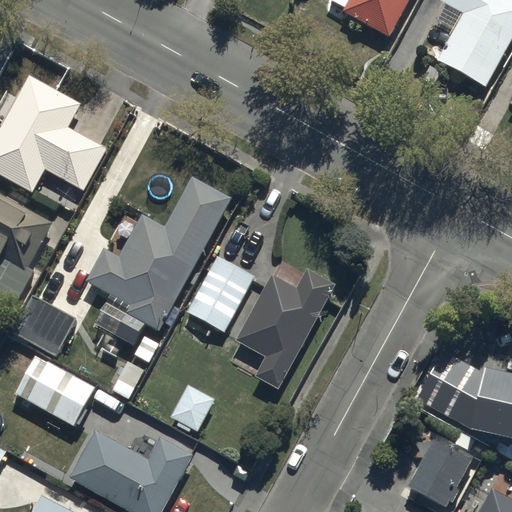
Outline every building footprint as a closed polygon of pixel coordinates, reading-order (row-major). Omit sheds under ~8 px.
[(344,0),(338,11),(385,37),(405,0),(344,0)] [(437,60),(483,86),(511,34),(511,0),(438,0),(463,14),(437,60)] [(80,102),(27,73),(0,123),(0,174),(32,192),(44,169),(83,190),(106,148),(67,127),(80,102)] [(78,289),(158,333),(232,197),(191,175),(164,224),(141,212),(117,255),(101,247),(78,289)] [(0,299),(5,302),(52,222),(0,191),(0,299)] [(186,315),(223,335),(255,276),(217,256),(186,315)] [(253,376),(279,390),(336,282),(307,267),(296,287),(271,274),(236,340),(265,355),(253,376)] [(12,332),(58,358),(78,322),(33,296),(12,332)] [(467,431),(511,440),(511,376),(482,370),(443,351),(414,398),(467,431)] [(11,393),(74,427),(94,391),(32,356),(11,393)] [(144,370),(128,361),(112,390),(129,399),(144,370)] [(94,428),(68,475),(133,511),(161,511),(194,453),(161,434),(148,458),(94,428)] [(400,494),(431,511),(451,511),(480,463),(432,436),(400,494)] [(0,447),(0,469),(10,453),(0,447)] [(487,495),(506,460),(491,452),(472,487),(487,495)] [(469,511),(511,511),(511,499),(492,488),(478,511),(472,511),(470,511),(469,511)] [(69,511),(40,495),(30,511),(69,511)]
